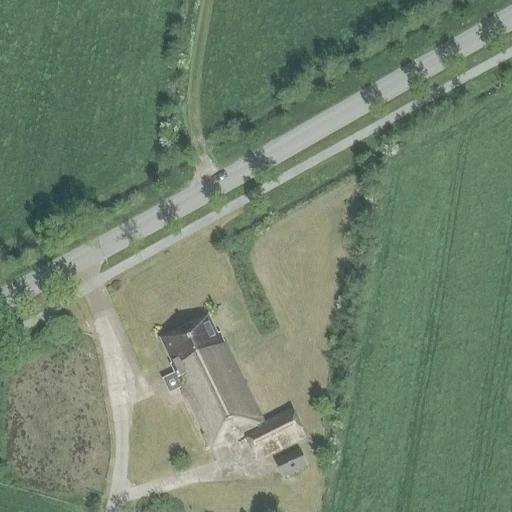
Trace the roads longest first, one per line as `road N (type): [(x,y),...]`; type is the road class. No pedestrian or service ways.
road 1 (tertiary): [(0,298),(511,18)]
road 2 (track): [(208,185),(191,101),(210,0)]
